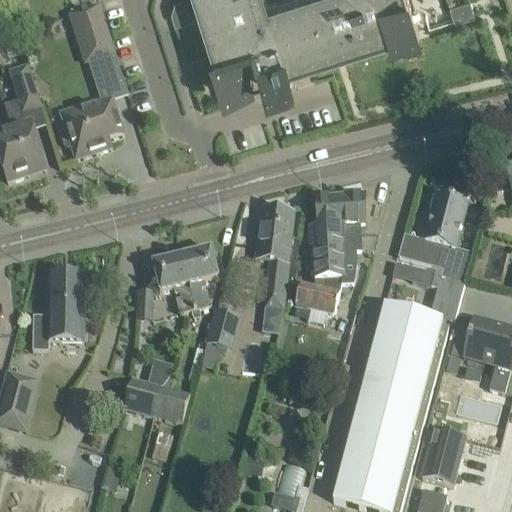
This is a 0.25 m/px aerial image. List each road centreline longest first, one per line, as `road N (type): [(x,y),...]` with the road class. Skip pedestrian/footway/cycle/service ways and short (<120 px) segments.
road 1 (tertiary): [(216,192),(511,119)]
road 2 (tertiary): [(0,249),(216,192)]
road 3 (residential): [(163,0),(160,13),(216,192)]
